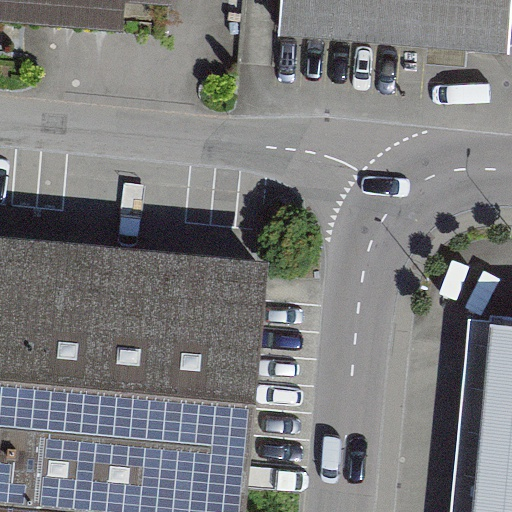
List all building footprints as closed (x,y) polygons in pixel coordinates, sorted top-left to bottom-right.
[(171,0),(0,0),(0,25),(125,33),(126,7),(171,10),(171,0)] [(511,61),(511,50),(511,0),(285,0),(283,45),(511,61)] [(246,511),(271,247),(0,222),(0,491),(230,511),(246,511)] [(511,511),(511,306),(493,305),(473,511),(511,511)] [(0,511),(230,511),(0,491),(0,511)]
